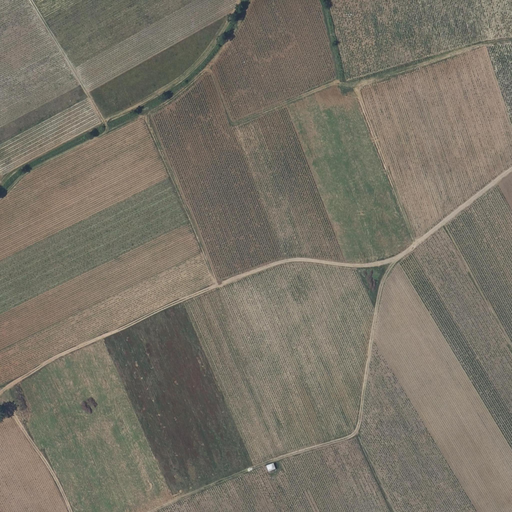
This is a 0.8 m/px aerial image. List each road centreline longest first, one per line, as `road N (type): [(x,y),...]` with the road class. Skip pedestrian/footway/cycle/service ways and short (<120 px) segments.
road 1 (track): [(0,390),(54,357),(262,267),(287,259),(393,260)]
road 2 (track): [(251,0),(209,65),(171,99),(107,131)]
road 3 (track): [(238,0),(194,66),(102,120)]
road 4 (track): [(142,115),(215,284)]
road 5 (track): [(393,260),(511,169)]
road 6 (track): [(102,120),(31,0)]
road 7 (track): [(0,393),(70,511)]
road 8 (track): [(107,131),(23,173),(0,197)]
